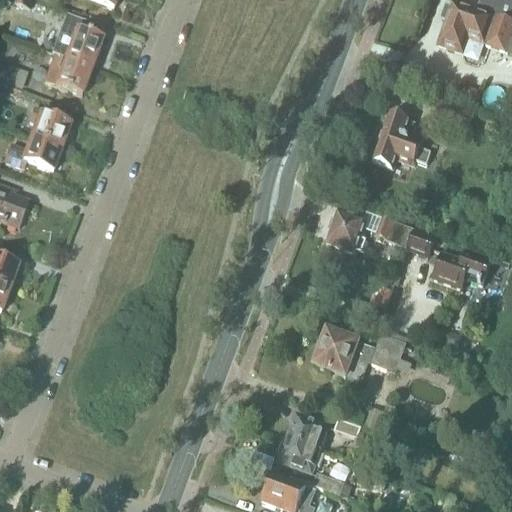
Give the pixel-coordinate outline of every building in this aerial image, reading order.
[(10,0),(8,5),(30,13),(34,1),(31,0),(10,0)] [(76,0),(112,13),(116,0),(76,0)] [(446,23),(437,49),(462,58),(468,42),(485,48),(485,50),(504,56),(509,42),(511,42),(511,1),(509,0),(481,0),(476,16),(451,7),(451,9),(445,7),(440,21),(446,23)] [(66,17),(52,56),(54,57),(62,60),(90,70),(95,57),(98,58),(102,47),(100,46),(101,42),(98,41),(102,30),(100,30),(66,17)] [(44,85),(55,90),(79,99),(81,95),(84,96),(87,86),(85,85),(90,70),(54,57),(44,85)] [(429,125),(468,139),(476,117),(437,103),(429,125)] [(28,126),(35,128),(30,141),(60,153),(69,129),(62,127),(64,122),(34,111),(28,126)] [(416,127),(389,118),(371,166),(391,173),(395,163),(413,170),(415,165),(426,169),(430,158),(418,153),(423,139),(413,136),(416,127)] [(25,155),(10,149),(4,166),(23,172),(25,166),(52,176),(60,153),(30,141),(25,155)] [(13,193),(0,188),(0,224),(19,231),(28,207),(11,200),(13,193)] [(327,246),(354,255),(355,254),(360,255),(363,246),(358,244),(363,227),(337,218),(327,246)] [(374,240),(401,250),(408,231),(381,221),(374,240)] [(411,238),(406,254),(428,262),(435,241),(413,234),(411,238)] [(458,262),(442,257),(437,272),(434,283),(461,293),(465,283),(484,289),(492,267),(460,256),(458,262)] [(0,290),(8,293),(16,270),(0,263),(0,290)] [(377,353),(327,335),(314,371),(360,387),(368,367),(395,376),(405,349),(382,340),(377,353)] [(292,428),(289,429),(284,443),(320,455),(326,439),(322,438),(325,430),(295,419),(292,428)] [(334,435),(356,443),(361,431),(338,423),(334,435)] [(281,456),(277,467),(311,480),(320,455),(284,443),(280,454),(281,456)] [(267,493),(262,507),(274,511),(314,511),(310,510),(315,495),(272,479),(271,482),(267,483),(265,490),(267,493)] [(338,500),(342,488),(316,479),(312,490),(338,500)]
